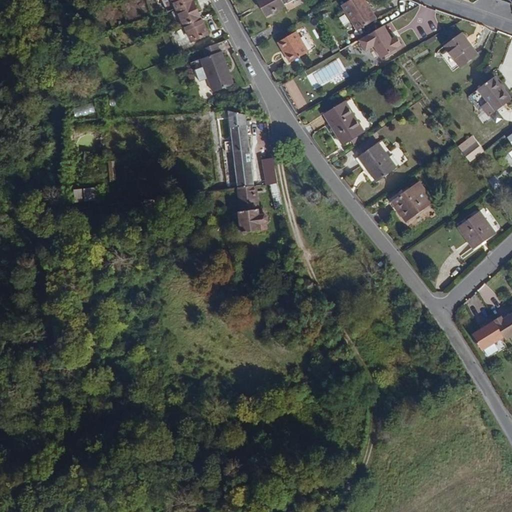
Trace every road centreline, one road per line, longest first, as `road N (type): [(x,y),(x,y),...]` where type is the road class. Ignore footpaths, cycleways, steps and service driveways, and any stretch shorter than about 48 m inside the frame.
road 1 (track): [(280,107),(280,168),(294,228),(373,395),(367,459),(340,511)]
road 2 (residential): [(217,0),(296,131),(438,312)]
road 3 (residential): [(438,312),(511,431)]
